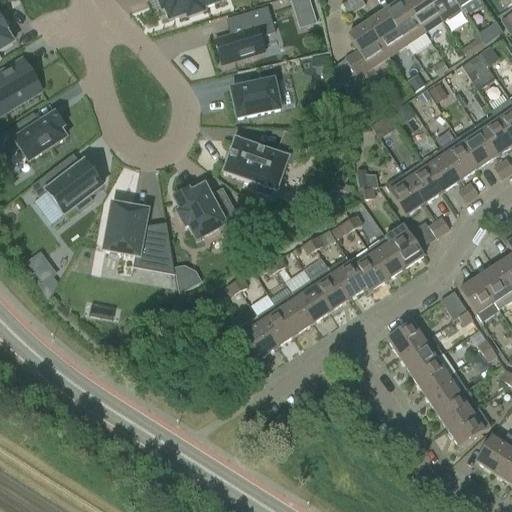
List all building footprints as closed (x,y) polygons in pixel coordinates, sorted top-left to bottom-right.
[(160,0),(165,12),(168,11),(172,22),(190,16),(191,19),(206,14),(205,10),(222,4),(220,0),(160,0)] [(307,0),(289,0),(288,0),(293,16),(311,11),(307,0)] [(365,8),(359,0),(353,0),(350,2),(358,14),(365,8)] [(405,0),(402,2),(402,3),(424,36),(425,35),(420,28),(437,17),(438,17),(426,0),(405,0)] [(426,0),(438,17),(437,17),(442,25),(461,13),(460,12),(452,0),(426,0)] [(452,0),(460,12),(478,0),(452,0)] [(342,7),(350,19),(358,14),(350,2),(342,7)] [(384,14),(384,15),(406,48),(424,36),(402,3),(402,2),(384,14)] [(0,27),(8,23),(0,6),(0,27)] [(275,36),(267,11),(228,23),(232,38),(214,44),(222,68),(264,56),(259,41),(275,36)] [(366,26),(366,27),(388,60),(406,48),(384,15),(384,14),(366,26)] [(388,60),(366,27),(366,26),(347,39),(370,72),(388,60)] [(479,40),(485,49),(503,36),(499,29),(490,35),(489,34),(479,40)] [(485,49),(479,40),(461,52),(467,61),(482,51),(485,49)] [(488,70),(479,56),(461,68),(469,81),(488,70)] [(0,111),(3,115),(40,92),(23,64),(0,77),(0,111)] [(437,79),(448,72),(442,64),(432,70),(437,79)] [(413,96),(424,89),(417,79),(407,86),(413,96)] [(271,84),(231,93),(237,120),(277,111),(271,84)] [(438,87),(429,93),(436,104),(445,98),(438,87)] [(420,98),(412,104),(417,112),(425,105),(420,98)] [(491,114),(493,118),(511,146),(511,107),(509,102),(491,114)] [(406,105),(396,112),(405,125),(415,118),(407,106),(406,105)] [(24,137),(18,126),(0,137),(0,143),(10,158),(20,152),(28,165),(65,141),(60,132),(63,130),(55,117),(24,137)] [(381,122),(389,135),(397,130),(388,117),(381,122)] [(475,130),(496,161),(511,150),(511,146),(493,118),(475,130)] [(475,130),(457,141),(478,173),(496,161),(475,130)] [(224,175),(223,177),(225,178),(225,177),(259,189),(257,194),(270,199),(272,194),(275,195),(274,195),(277,196),(277,194),(287,166),(290,167),(300,141),(285,136),(277,158),(267,155),(256,151),(237,145),(237,144),(235,143),(234,145),(235,145),(232,153),(231,155),(228,166),(227,165),(227,167),(227,168),(224,175)] [(439,153),(447,166),(460,185),(478,173),(457,141),(439,153)] [(421,165),(442,197),(460,185),(447,166),(439,153),(421,165)] [(500,167),(507,179),(511,175),(511,171),(506,163),(500,167)] [(421,165),(403,177),(424,209),(442,197),(421,165)] [(53,173),(30,190),(39,201),(46,196),(64,219),(76,210),(79,214),(92,204),(89,200),(102,190),(84,166),(61,183),(53,173)] [(507,179),(500,167),(493,171),(501,183),(507,179)] [(358,190),(359,194),(379,190),(377,190),(374,176),(366,178),(365,172),(356,173),(359,190),(358,190)] [(424,209),(403,177),(385,189),(389,195),(388,196),(405,221),(424,209)] [(470,187),(464,191),(471,203),(478,199),(470,187)] [(178,216),(185,230),(189,228),(197,243),(225,228),(224,226),(236,220),(222,193),(210,200),(204,189),(190,197),(188,194),(174,201),(181,214),(178,216)] [(359,194),(358,190),(357,191),(360,204),(383,198),(379,190),(359,194)] [(465,207),(471,203),(464,191),(457,195),(465,207)] [(113,208),(104,254),(173,266),(167,237),(142,232),(145,219),(134,217),(135,212),(113,208)] [(348,223),(353,233),(363,228),(357,218),(348,223)] [(433,222),(435,226),(443,238),(450,233),(441,220),(437,223),(435,221),(433,222)] [(443,238),(435,226),(433,222),(431,224),(433,227),(428,230),(437,242),(443,238)] [(336,242),(344,237),(345,238),(353,233),(348,223),(331,233),(336,242)] [(384,241),(405,272),(424,260),(407,234),(407,235),(403,229),(384,241)] [(310,244),(315,253),(316,254),(325,249),(319,239),(310,244)] [(384,241),(367,253),(387,284),(405,272),(384,241)] [(316,254),(315,253),(310,244),(301,249),(307,258),(316,254)] [(346,260),(367,292),(366,292),(369,296),(387,284),(367,253),(349,264),(346,260)] [(511,258),(495,269),(511,294),(511,258)] [(272,265),(277,274),(278,274),(287,270),(281,260),(272,265)] [(328,272),(349,304),(366,292),(367,292),(346,260),(328,272)] [(278,274),(277,274),(272,265),(264,269),(269,279),(278,274)] [(511,294),(495,269),(477,281),(499,314),(511,304),(511,294)] [(349,304),(328,272),(310,284),(331,316),(349,304)] [(234,286),(239,295),(240,295),(249,290),(243,281),(234,286)] [(459,294),(481,326),(499,314),(477,281),(459,294)] [(292,296),(313,328),(331,316),(310,284),(292,296)] [(240,295),(239,295),(234,286),(225,290),(231,300),(240,295)] [(453,324),(458,321),(467,315),(454,295),(440,304),(453,324)] [(274,308),(295,339),(313,328),(292,296),(274,308)] [(274,308),(256,320),(277,351),(295,339),(274,308)] [(463,329),(472,323),(467,315),(458,321),(463,329)] [(241,338),(258,364),(277,351),(256,320),(238,332),(242,338),(241,338)] [(386,342),(399,361),(424,344),(412,325),(386,342)] [(411,379),(442,358),(430,340),(424,344),(399,361),(411,379)] [(482,357),(491,351),(486,344),(477,349),(482,357)] [(491,351),(482,357),(487,365),(496,359),(491,351)] [(423,397),(448,380),(436,362),(442,358),(411,379),(423,397)] [(508,388),(511,380),(511,378),(505,374),(500,383),(508,388)] [(435,414),(447,406),(460,398),(448,380),(423,397),(435,414)] [(460,398),(447,406),(435,414),(447,433),(472,416),(471,415),(460,398)] [(447,433),(459,451),(491,430),(478,410),(471,415),(472,416),(447,433)] [(511,438),(507,435),(501,446),(491,439),(475,465),(494,477),(511,448),(511,438)] [(511,448),(494,477),(511,488),(511,448)]
